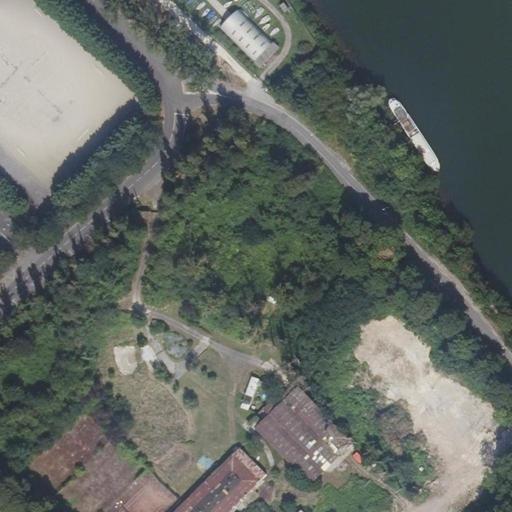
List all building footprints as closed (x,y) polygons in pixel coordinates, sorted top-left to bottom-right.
[(239,9),(226,23),(220,28),(260,67),(267,60),(278,48),(239,9)] [(257,429),(285,458),(313,486),(354,444),(299,388),(289,397),(271,416),(264,422),(257,429)] [(265,410),(271,416),(289,397),(284,392),(265,410)] [(256,430),(257,429),(264,422),(259,417),(251,425),(256,430)] [(176,511),(230,511),(268,475),(241,448),(184,504),(176,511)]
